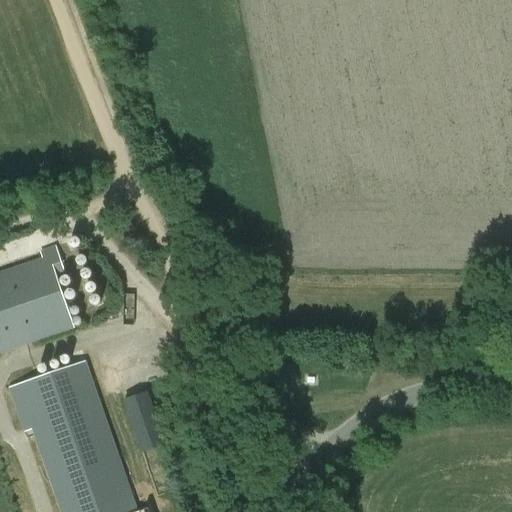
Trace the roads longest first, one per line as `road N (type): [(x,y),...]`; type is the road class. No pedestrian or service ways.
road 1 (track): [(55,0),(178,301)]
road 2 (unclassified): [(191,340),(83,219),(53,214),(0,228)]
road 3 (tertiary): [(318,452),(384,405),(449,387),(511,387)]
road 4 (unclassified): [(191,340),(216,372),(318,452)]
